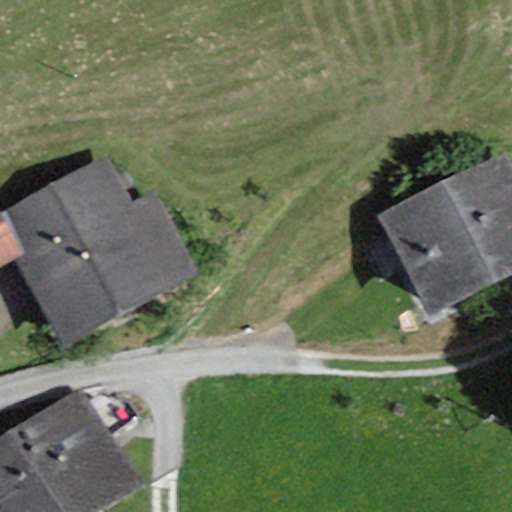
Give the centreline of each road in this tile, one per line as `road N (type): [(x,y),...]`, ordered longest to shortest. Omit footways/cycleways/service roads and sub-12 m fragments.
road 1 (track): [(166,511),(162,377),(173,366),(401,365),(511,343)]
road 2 (residential): [(162,377),(142,368),(108,370),(0,393)]
